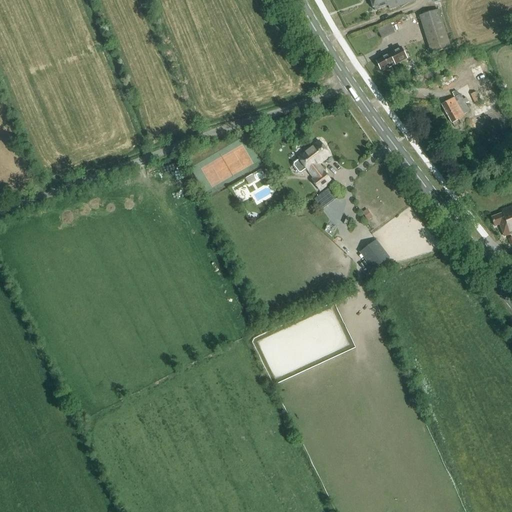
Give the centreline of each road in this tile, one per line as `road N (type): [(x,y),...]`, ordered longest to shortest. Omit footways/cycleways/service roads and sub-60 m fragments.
road 1 (track): [(357,67),(330,94),(0,212)]
road 2 (secondary): [(477,255),(347,83),(299,0)]
